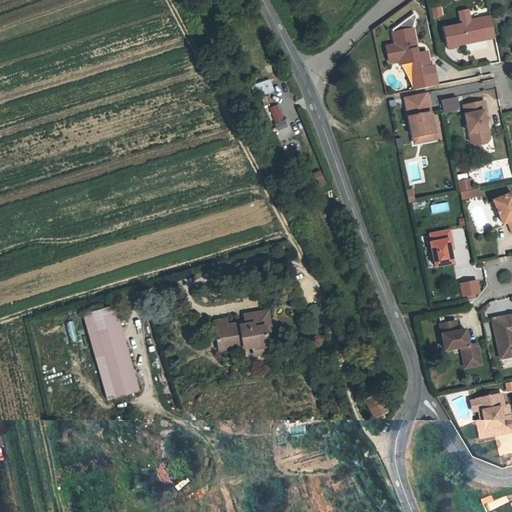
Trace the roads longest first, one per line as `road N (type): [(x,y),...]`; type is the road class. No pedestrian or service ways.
road 1 (track): [(391,455),(361,427),(301,253),(164,0)]
road 2 (tertiary): [(305,79),(416,380)]
road 3 (track): [(301,253),(141,294),(130,326),(143,387)]
road 4 (residential): [(416,380),(460,462),(511,475)]
road 5 (tertiary): [(416,380),(391,455),(410,511)]
